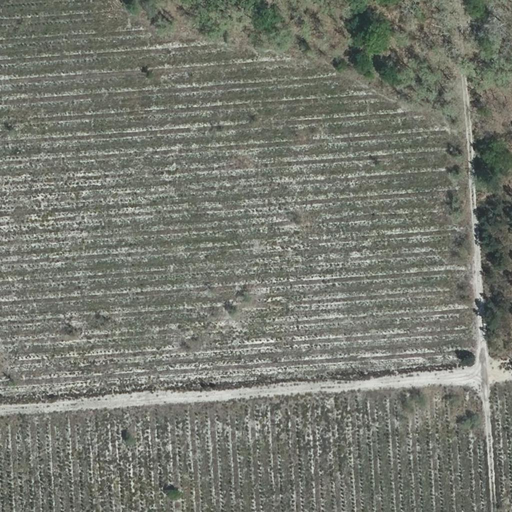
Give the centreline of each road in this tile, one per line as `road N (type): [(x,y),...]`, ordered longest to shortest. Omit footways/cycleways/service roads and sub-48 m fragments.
road 1 (track): [(496,511),(455,0)]
road 2 (track): [(511,374),(0,406)]
